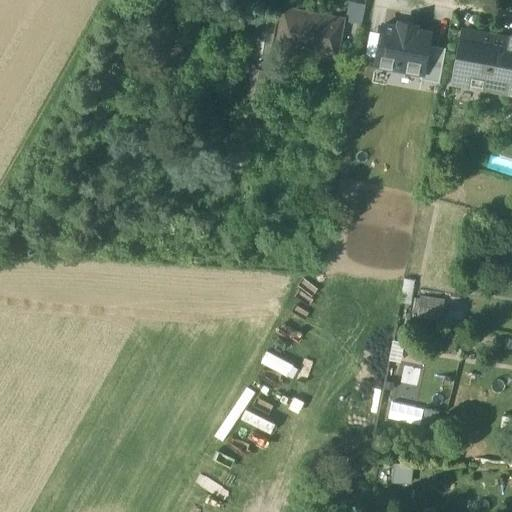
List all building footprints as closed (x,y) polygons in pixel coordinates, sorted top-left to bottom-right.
[(367,0),(364,0),(350,0),(346,21),(362,24),(367,0)] [(344,20),(284,9),(277,49),(336,60),(344,20)] [(261,15),(251,68),(268,71),(277,18),(261,15)] [(423,74),(429,45),(431,35),(416,32),(417,26),(400,23),(399,28),(384,25),(377,65),(423,74)] [(491,43),(480,41),(481,35),(462,31),(452,83),(501,92),(510,40),(492,37),(491,43)] [(511,37),(510,40),(501,92),(511,93),(511,37)] [(439,84),(446,48),(429,45),(423,74),(422,80),(439,84)] [(430,294),(421,293),(421,296),(418,295),(415,310),(418,311),(418,314),(434,317),(437,301),(429,300),(430,294)]
